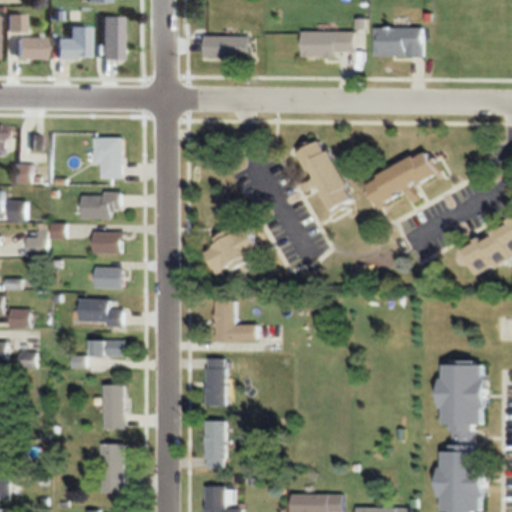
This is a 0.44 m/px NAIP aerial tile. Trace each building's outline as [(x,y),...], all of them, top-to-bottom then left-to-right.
[(7,15),(7,31),(24,31),(24,14),(7,15)] [(101,59),(122,59),(122,16),(101,16),(101,59)] [(90,26),(69,26),(69,37),(56,37),(56,58),(90,58),(90,26)] [(377,27),(377,56),(426,56),(426,27),(377,27)] [(357,30),(304,30),(304,56),(342,56),(342,51),(357,51),(357,30)] [(251,57),(251,35),(206,35),(206,57),(251,57)] [(45,37),(18,37),(18,58),(45,58),(45,37)] [(32,151),(44,151),(44,135),(32,135),(32,151)] [(124,137),(97,137),(97,165),(103,165),(103,178),(124,178),(124,137)] [(322,187),(333,212),(356,202),(328,139),(301,151),(312,176),(301,180),(307,193),(322,187)] [(443,175),(432,151),(369,180),(381,206),(410,193),(414,204),(423,200),(416,187),(443,175)] [(35,164),(15,164),(15,183),(35,183),(35,164)] [(123,192),(86,192),(86,217),(114,217),(114,208),(123,208),(123,192)] [(12,220),(29,220),(29,200),(12,200),(12,220)] [(511,257),(511,224),(465,246),(477,273),(511,257)] [(253,230),(209,249),(220,275),(265,256),(253,230)] [(97,252),(125,252),(125,231),(97,231),(97,252)] [(98,287),(125,287),(125,267),(98,267),(98,287)] [(125,308),(116,308),(116,299),(83,299),(83,324),(125,324),(125,308)] [(262,340),(262,324),(240,324),(240,302),(221,302),(221,340),(262,340)] [(32,308),(12,308),(12,327),(32,327),(32,308)] [(126,356),(126,340),(93,340),(93,356),(126,356)] [(10,341),(0,341),(0,360),(10,360),(10,341)] [(38,352),(22,353),(22,368),(38,368),(38,352)] [(208,405),(227,405),(227,358),(208,358),(208,405)] [(444,511),(487,511),(488,452),(478,452),(478,424),(488,424),(489,362),(445,361),(444,422),(455,422),(455,451),(445,451),(444,511)] [(126,384),(106,384),(106,430),(126,430),(126,384)] [(8,403),(0,403),(0,421),(8,421),(8,403)] [(228,420),(208,420),(208,468),(228,468),(228,420)] [(12,443),(0,442),(0,460),(12,461),(12,443)] [(128,492),(128,443),(105,443),(105,492),(128,492)] [(0,495),(13,496),(13,478),(0,478),(0,495)] [(245,511),(245,508),(237,508),(237,486),(208,486),(208,511),(245,511)] [(345,511),(346,494),(295,494),(295,511),(345,511)]
